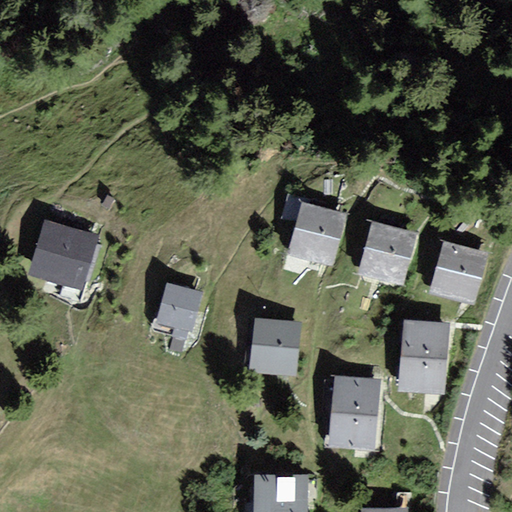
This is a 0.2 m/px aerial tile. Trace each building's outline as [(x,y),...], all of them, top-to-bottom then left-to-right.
[(330,261),(342,215),(297,203),(285,250),(330,261)] [(403,283),(414,232),(368,221),(356,272),(403,283)] [(30,270),(86,286),(100,237),(44,222),(30,270)] [(427,293),(469,304),(482,251),(440,241),(427,293)] [(193,333),(203,293),(164,283),(154,323),(193,333)] [(296,376),(301,322),(253,318),(249,372),(296,376)] [(401,319),(397,389),(445,391),(449,322),(401,319)] [(329,446),(373,448),(378,379),(333,376),(329,446)] [(306,511),(307,475),(249,475),(249,511),(306,511)]
